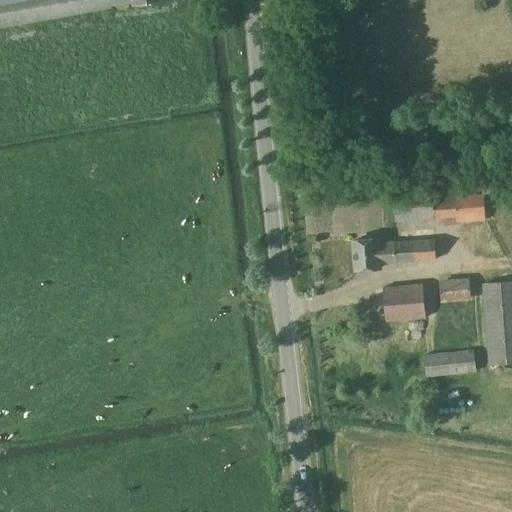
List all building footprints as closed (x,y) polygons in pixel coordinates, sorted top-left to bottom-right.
[(0,0),(0,27),(112,7),(111,5),(110,0),(0,0)] [(393,220),(484,214),(483,194),(392,200),(393,220)] [(382,261),(436,257),(434,238),(378,242),(378,238),(353,239),(355,268),(383,266),(382,261)] [(490,364),(511,362),(511,280),(484,283),(490,364)] [(386,320),(426,316),(423,284),(383,287),(386,320)] [(474,350),(424,355),(426,374),(476,369),(474,350)]
